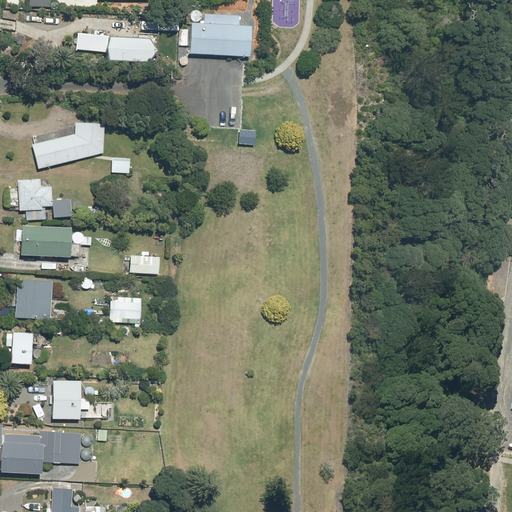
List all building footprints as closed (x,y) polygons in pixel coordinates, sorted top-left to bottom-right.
[(186,51),(246,54),(247,23),(236,23),(237,15),(203,13),(202,21),(188,20),(186,51)] [(69,49),(74,49),(73,54),(82,55),(83,48),(102,50),(104,57),(144,59),(151,46),(146,35),(74,31),(74,38),(66,38),(65,52),(69,52),(69,49)] [(74,132),(29,143),(35,167),(101,151),(102,122),(74,121),(74,132)] [(254,132),(238,131),(237,144),(254,145),(254,132)] [(109,171),(127,172),(127,169),(130,169),(130,165),(127,165),(128,157),(110,157),(109,171)] [(38,204),(49,204),(49,184),(38,185),(38,177),(15,178),(16,209),(38,208),(38,204)] [(68,198),(50,199),(51,215),(69,214),(68,198)] [(14,228),(14,239),(18,239),(18,252),(66,254),(67,225),(19,224),(19,228),(14,228)] [(89,244),(89,236),(81,235),(81,243),(89,244)] [(127,270),(156,272),(157,255),(128,254),(127,270)] [(14,276),(11,314),(46,317),(49,278),(14,276)] [(108,295),(107,320),(137,322),(138,297),(108,295)] [(7,343),(6,360),(27,361),(29,330),(8,329),(8,331),(4,330),(3,343),(7,343)] [(76,397),(76,378),(49,378),(48,416),(76,417),(76,406),(85,406),(85,397),(76,397)] [(0,438),(0,467),(36,470),(37,459),(50,460),(50,451),(78,453),(79,432),(37,429),(36,440),(0,438)] [(69,506),(70,484),(63,483),(62,487),(50,486),(47,511),(76,511),(77,506),(69,506)]
